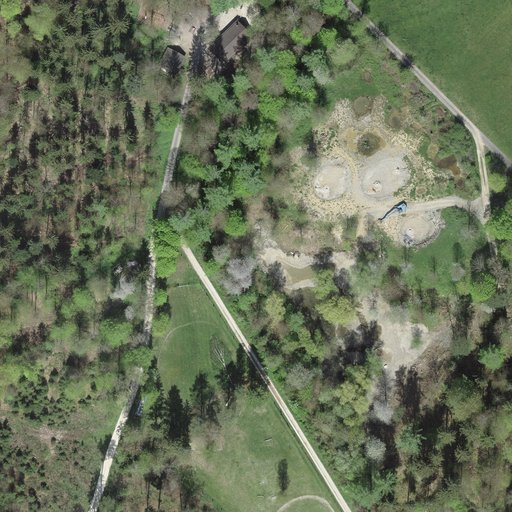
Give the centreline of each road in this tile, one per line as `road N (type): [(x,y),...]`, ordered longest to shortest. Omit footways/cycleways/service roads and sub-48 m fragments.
road 1 (track): [(347,511),(162,198)]
road 2 (track): [(162,198),(145,335),(90,511)]
road 3 (track): [(226,0),(201,30),(162,198)]
road 4 (track): [(511,324),(489,236),(476,133)]
road 5 (track): [(343,0),(476,133)]
